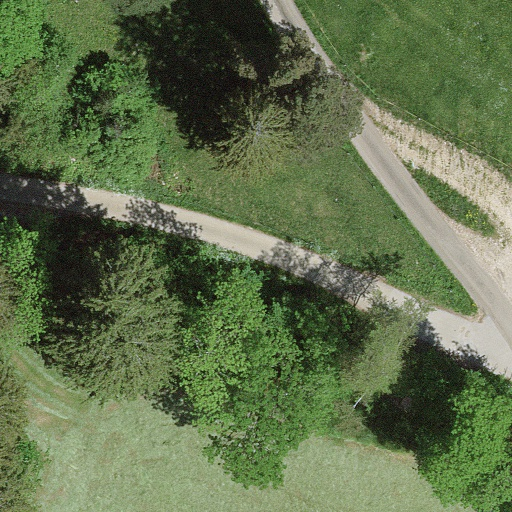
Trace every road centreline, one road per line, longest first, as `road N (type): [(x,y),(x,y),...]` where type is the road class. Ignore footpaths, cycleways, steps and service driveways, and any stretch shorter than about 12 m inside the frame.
road 1 (unclassified): [(511,353),(312,265),(136,209),(0,181)]
road 2 (unclassified): [(511,326),(313,64),(279,0)]
